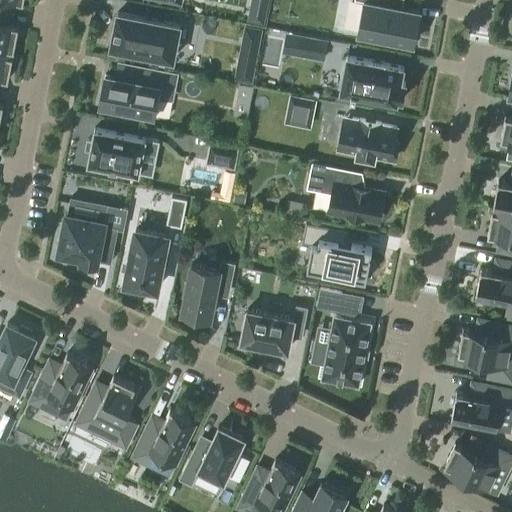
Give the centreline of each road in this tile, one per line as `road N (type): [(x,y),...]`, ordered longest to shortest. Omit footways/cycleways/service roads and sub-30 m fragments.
road 1 (residential): [(488,0),(397,466)]
road 2 (residential): [(397,466),(0,272)]
road 3 (residential): [(0,272),(52,0)]
